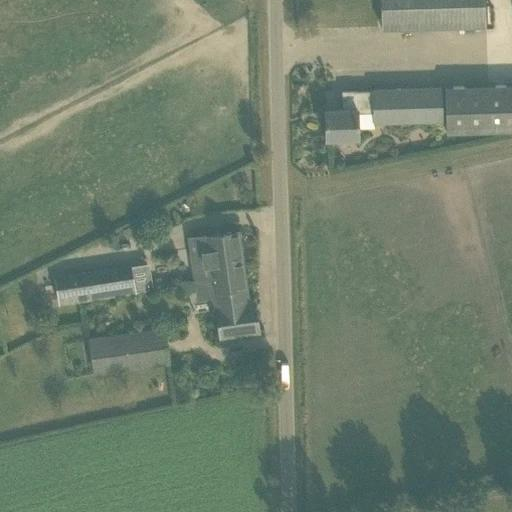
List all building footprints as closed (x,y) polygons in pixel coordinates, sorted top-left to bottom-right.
[(380,0),(381,28),(485,25),(484,0),(380,0)] [(511,85),(445,88),(446,132),(511,129),(511,85)] [(441,88),(373,90),(342,90),(342,109),(325,109),(325,138),(358,137),(357,112),(373,112),(374,122),(442,119),(441,88)] [(196,281),(243,274),(237,230),(190,237),(196,281)] [(130,266),(86,273),(90,299),(134,292),(130,266)] [(81,300),(90,299),(86,273),(57,277),(61,303),(81,300)] [(219,335),(259,330),(255,301),(247,302),(243,274),(196,281),(198,298),(214,296),(216,306),(215,306),(219,335)] [(94,373),(169,363),(164,328),(88,338),(94,373)]
